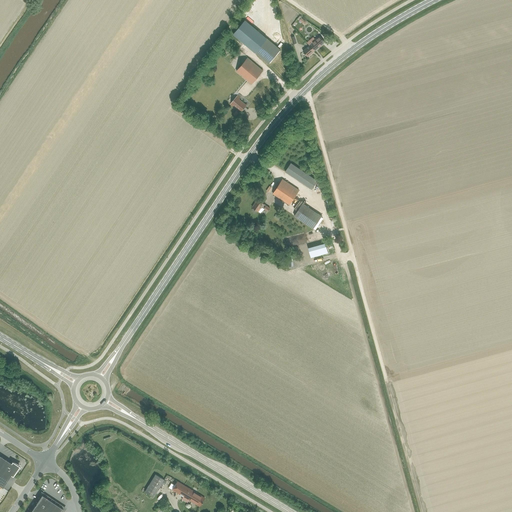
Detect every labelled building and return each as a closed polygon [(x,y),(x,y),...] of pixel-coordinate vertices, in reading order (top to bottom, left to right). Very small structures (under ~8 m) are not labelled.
[(245,44),(257,30),(245,19),(233,33),(245,44)] [(316,40),(309,45),(314,51),(324,42),(319,36),(315,39),(316,40)] [(268,63),(280,50),(267,39),(256,53),(268,63)] [(307,56),(314,51),(309,45),(303,51),(307,56)] [(237,71),(251,84),(263,70),(248,58),(237,71)] [(234,105),(241,111),(246,105),(239,99),(240,98),(238,96),(230,104),(233,106),(234,105)] [(312,189),(318,181),(291,163),(285,171),(312,189)] [(289,205),(299,190),(282,179),(273,194),(289,205)] [(261,208),(263,208),(268,211),(270,208),(266,205),(266,206),(263,204),(264,204),(257,200),(252,207),(253,208),(252,209),(252,210),(253,212),(254,212),(255,212),(257,212),(257,211),(258,211),(261,208)] [(303,203),(294,216),(313,229),(322,216),(303,203)] [(0,491),(11,475),(13,476),(20,466),(12,461),(11,463),(0,455),(0,491)] [(153,497),(164,480),(155,474),(145,492),(153,497)] [(199,506),(205,498),(177,481),(172,489),(199,506)] [(60,511),(63,509),(42,495),(36,503),(35,505),(30,511),(60,511)]
